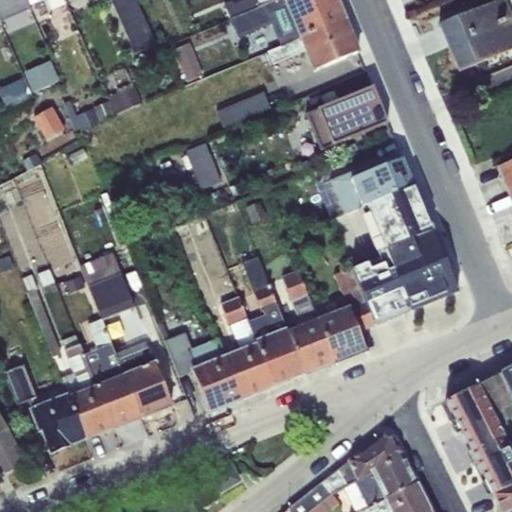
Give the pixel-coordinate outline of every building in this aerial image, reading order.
[(24,0),(0,0),(0,18),(28,6),(24,0)] [(24,0),(28,6),(42,0),(45,0),(50,12),(66,4),(64,0),(24,0)] [(110,0),(135,54),(155,45),(135,0),(110,0)] [(275,0),(244,0),(234,5),(232,1),(224,5),(230,19),(275,0)] [(344,20),(336,0),(275,0),(230,19),(238,37),(274,22),(284,46),(344,20)] [(511,17),(505,0),(498,0),(438,25),(458,72),(511,49),(511,17)] [(358,53),(344,20),(284,46),(268,53),(273,65),(304,52),(312,72),(358,53)] [(188,79),(204,74),(193,42),(177,47),(188,79)] [(50,62),(25,73),(33,92),(58,81),(50,62)] [(511,83),(511,66),(494,72),(499,88),(511,83)] [(11,101),(29,94),(23,82),(6,89),(11,101)] [(134,86),(109,97),(116,114),(141,103),(134,86)] [(321,151),(375,129),(387,124),(372,87),(306,114),(321,151)] [(263,93),(218,112),(224,128),(270,109),(263,93)] [(114,117),(108,102),(93,108),(99,123),(114,117)] [(52,107),(34,118),(47,140),(65,130),(52,107)] [(82,130),(98,124),(91,110),(76,116),(82,130)] [(205,143),(185,151),(202,191),(221,183),(205,143)] [(413,185),(402,159),(401,160),(398,153),(330,181),(344,215),(365,206),(413,185)] [(511,161),(498,167),(511,201),(511,161)] [(171,164),(158,170),(165,185),(178,179),(171,164)] [(432,231),(413,185),(365,206),(368,212),(359,216),(378,258),(385,255),(384,251),(432,231)] [(261,202),(245,208),(252,225),(267,219),(261,202)] [(458,292),(432,231),(384,251),(385,255),(409,312),(458,292)] [(102,320),(103,321),(134,309),(113,253),(81,266),(102,320)] [(374,326),(409,312),(385,255),(378,258),(351,268),(374,326)] [(274,388),(304,376),(287,332),(257,258),(241,264),(260,310),(262,309),(265,316),(248,322),(274,388)] [(358,333),(374,326),(351,268),(334,276),(347,308),(317,320),(334,364),(366,351),(358,333)] [(304,376),(334,364),(317,320),(297,271),(281,277),(301,327),(287,332),(304,376)] [(36,290),(27,293),(52,358),(61,354),(36,290)] [(241,400),(274,388),(248,322),(238,298),(219,305),(238,351),(224,358),(241,400)] [(83,356),(112,430),(141,418),(115,354),(103,321),(102,320),(87,325),(97,351),(83,356)] [(208,414),(241,400),(224,358),(217,340),(192,350),(185,333),(164,342),(178,378),(192,372),(208,414)] [(61,379),(63,386),(85,440),(112,430),(83,356),(75,336),(62,341),(65,350),(64,350),(73,374),(61,379)] [(115,354),(141,418),(172,406),(155,362),(153,363),(145,342),(115,354)] [(28,401),(36,397),(33,392),(23,366),(16,369),(12,359),(0,363),(6,373),(4,373),(17,406),(28,401)] [(511,368),(501,374),(511,395),(511,368)] [(511,395),(501,374),(478,386),(494,418),(510,449),(511,453),(511,430),(507,421),(511,418),(511,395)] [(36,397),(28,401),(31,409),(28,410),(38,434),(43,432),(52,453),(85,440),(63,386),(36,397)] [(478,386),(446,402),(461,434),(494,418),(478,386)] [(494,418),(461,434),(477,465),(510,449),(494,418)] [(0,421),(0,463),(1,465),(5,472),(7,471),(6,470),(20,462),(21,464),(23,462),(0,421)] [(346,485),(402,457),(392,437),(383,435),(287,510),(288,511),(312,511),(332,496),(342,488),(346,485)] [(511,453),(510,449),(477,465),(492,496),(511,486),(511,453)] [(360,511),(416,484),(402,457),(346,485),(342,488),(353,511),(360,511)] [(221,490),(238,480),(230,468),(222,473),(220,469),(211,474),(221,490)] [(428,511),(429,511),(416,484),(360,511),(428,511)] [(511,511),(511,486),(492,496),(499,511),(511,511)] [(329,511),(339,505),(332,496),(312,511),(329,511)]
